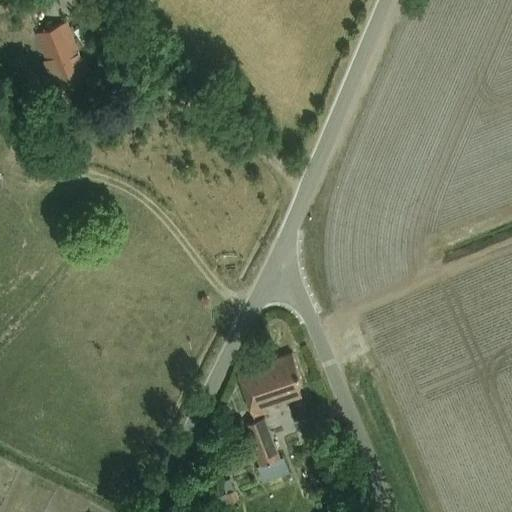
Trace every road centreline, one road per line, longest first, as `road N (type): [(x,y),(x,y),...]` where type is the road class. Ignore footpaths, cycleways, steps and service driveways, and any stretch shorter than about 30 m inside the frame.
road 1 (unclassified): [(144,511),(279,255)]
road 2 (unclassified): [(279,255),(388,0)]
road 3 (unclassified): [(385,511),(279,255)]
